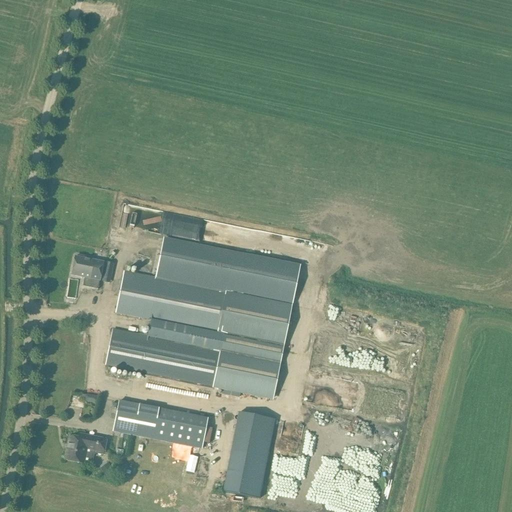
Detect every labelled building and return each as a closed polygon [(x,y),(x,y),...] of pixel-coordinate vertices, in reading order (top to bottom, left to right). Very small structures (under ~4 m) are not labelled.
[(147,337),(112,330),(105,366),(272,399),(299,267),(163,240),(155,279),(124,272),(116,314),(151,321),(147,337)] [(71,276),(99,281),(103,263),(84,259),(84,256),(78,255),(76,257),(75,257),(71,276)] [(112,274),(114,264),(105,263),(104,272),(112,274)] [(207,419),(118,402),(115,420),(125,422),(122,440),(138,443),(139,437),(202,449),(207,419)] [(274,420),(239,413),(223,492),(259,499),(274,420)] [(106,440),(80,435),(79,439),(69,437),(64,460),(83,464),(92,465),(94,456),(96,454),(105,456),(106,450),(104,450),(106,440)] [(102,472),(106,477),(113,471),(110,466),(102,472)]
